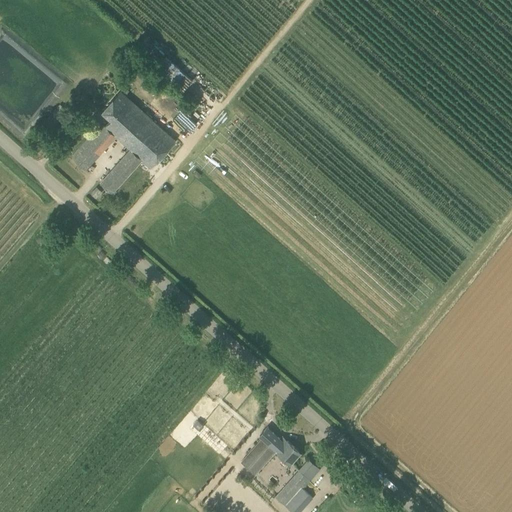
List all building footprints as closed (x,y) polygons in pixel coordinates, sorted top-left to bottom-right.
[(155,65),(198,108),(209,97),(167,54),(155,65)] [(124,179),(133,170),(146,156),(154,164),(175,140),(165,131),(125,95),(129,91),(124,87),(120,91),(103,111),(112,119),(105,126),(104,125),(97,132),(95,130),(89,137),(103,150),(116,136),(131,149),(101,183),(112,193),(124,179)] [(77,151),(71,157),(86,170),(91,164),(77,151)] [(102,192),(98,188),(92,195),(96,198),(102,192)] [(47,241),(51,237),(45,232),(42,236),(47,241)] [(203,425),(197,420),(193,425),(199,430),(203,425)] [(285,443),(267,427),(260,435),(262,437),(241,461),(254,472),(276,448),(291,462),(300,452),(287,441),(285,443)] [(300,470),(293,477),(276,496),(286,505),(310,479),(300,470)]
